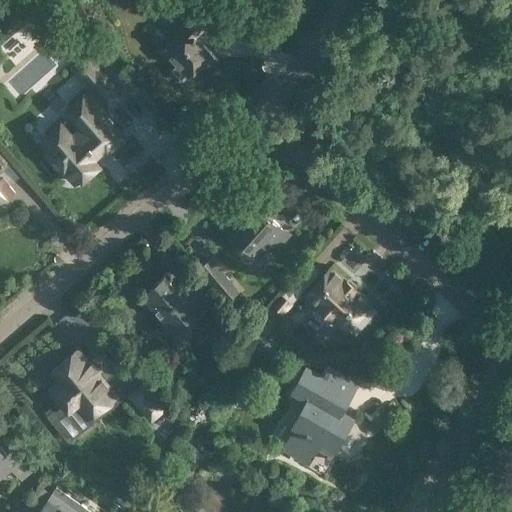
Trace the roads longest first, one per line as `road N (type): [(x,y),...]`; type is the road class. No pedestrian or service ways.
road 1 (residential): [(509,355),(473,318),(236,144)]
road 2 (residential): [(0,338),(236,144)]
road 3 (residential): [(413,511),(509,355)]
road 4 (residential): [(236,144),(345,0)]
